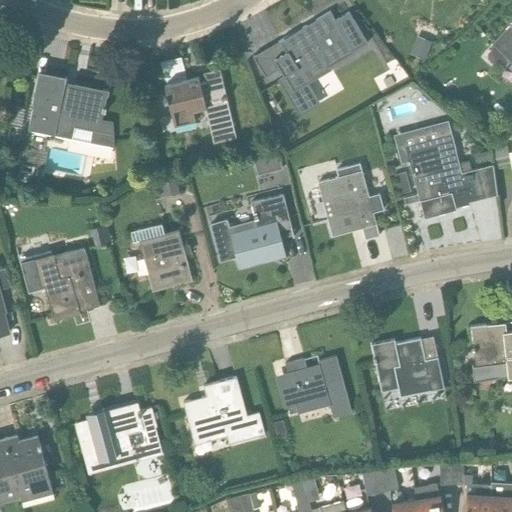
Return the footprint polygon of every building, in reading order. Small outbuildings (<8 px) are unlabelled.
[(329,13),(268,49),(284,77),(322,55),(326,63),(329,66),(354,52),(351,48),(329,13)] [(492,44),(511,62),(511,21),(509,25),(510,25),(492,44)] [(432,42),(417,36),(410,54),(425,60),(432,42)] [(334,67),(311,79),(316,89),(324,85),(329,95),(344,88),(334,67)] [(112,122),(101,120),(106,96),(108,97),(109,91),(103,90),(103,92),(77,86),(77,85),(76,85),(74,95),(63,92),(66,77),(38,71),(34,91),(35,91),(27,130),(55,136),(55,135),(70,138),(72,127),(92,131),(90,142),(114,147),(112,122)] [(167,95),(162,96),(164,101),(168,100),(174,126),(195,121),(193,112),(204,109),(213,144),(235,138),(222,78),(214,80),(213,76),(204,78),(205,82),(200,83),(198,78),(164,86),(167,95)] [(511,164),(509,153),(508,147),(493,150),(493,165),(493,168),(511,164)] [(470,205),(469,203),(485,198),(477,169),(471,170),(469,161),(459,164),(455,149),(408,162),(424,219),(456,210),(456,208),(470,205)] [(276,153),(253,159),(257,175),(281,169),(276,153)] [(337,170),(338,177),(318,183),(332,236),(351,231),(350,226),(361,223),(365,239),(374,236),(378,235),(378,237),(379,236),(373,213),(384,210),(379,194),(369,197),(360,164),(337,170)] [(410,192),(405,173),(393,176),(398,195),(410,192)] [(157,185),(161,198),(179,193),(176,180),(157,185)] [(285,256),(281,241),(279,231),(291,227),(282,195),(250,203),(259,234),(232,241),(239,268),(285,256)] [(90,229),(95,248),(106,245),(102,227),(90,229)] [(152,292),(192,281),(179,230),(139,240),(152,292)] [(84,249),(53,257),(52,253),(20,262),(28,293),(45,288),(53,319),(79,312),(78,307),(85,305),(87,310),(100,306),(84,249)] [(0,336),(9,334),(3,313),(5,313),(0,293),(0,336)] [(474,380),(507,376),(508,379),(511,378),(511,331),(504,333),(503,328),(502,325),(505,324),(505,323),(470,328),(476,366),(472,367),(474,380)] [(444,388),(438,357),(425,360),(421,338),(395,343),(394,339),(371,344),(374,357),(372,358),(373,363),(375,363),(381,392),(397,388),(399,398),(444,388)] [(288,376),(280,379),(289,414),(297,412),(294,402),(326,394),(332,417),(351,412),(336,356),(317,361),(319,368),(307,371),(304,359),(285,364),(288,376)] [(236,377),(203,386),(206,396),(183,403),(192,435),(248,420),(236,377)] [(76,424),(87,462),(85,463),(88,474),(162,454),(155,426),(156,426),(151,408),(138,411),(136,404),(104,413),(103,410),(102,410),(104,417),(76,424)] [(286,434),(283,421),(272,424),(275,437),(286,434)] [(5,440),(20,498),(21,501),(52,492),(37,441),(20,446),(17,436),(5,440)] [(0,503),(20,498),(5,440),(0,441),(0,503)] [(453,484),(464,483),(463,474),(463,460),(452,461),(453,484)] [(453,484),(452,461),(439,462),(440,485),(453,484)] [(394,466),(373,470),(378,493),(399,489),(394,466)] [(378,493),(373,470),(362,473),(367,495),(378,493)] [(320,499),(314,477),(303,480),(308,501),(320,499)] [(301,511),(300,504),(308,501),(303,480),(291,483),(298,511),(301,511)] [(511,511),(511,482),(491,481),(490,484),(489,484),(488,511),(511,511)] [(437,484),(414,487),(416,499),(415,500),(416,511),(442,511),(439,495),(438,495),(437,484)] [(488,511),(489,484),(479,484),(479,495),(465,494),(464,511),(488,511)] [(259,508),(255,492),(249,494),(253,509),(259,508)] [(253,511),(249,493),(237,496),(241,511),(253,511)] [(241,511),(237,496),(226,499),(229,511),(241,511)] [(390,504),(392,511),(416,511),(415,500),(390,504)] [(345,511),(343,501),(319,507),(320,511),(345,511)]
